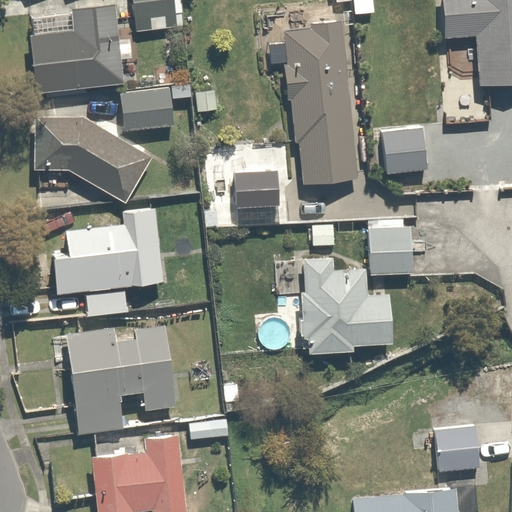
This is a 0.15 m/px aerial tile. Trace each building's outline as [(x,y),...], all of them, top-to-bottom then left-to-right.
[(167,0),(124,0),(128,27),(170,23),(167,0)] [(372,0),(352,0),(352,10),(373,11),(372,0)] [(511,0),(442,0),(445,34),(476,32),(479,84),(511,81),(511,0)] [(122,82),(114,3),(72,7),(74,27),(29,32),(35,91),(122,82)] [(351,187),(333,31),(277,37),(281,73),(278,74),(282,106),(285,106),(295,193),(351,187)] [(216,84),(194,85),(194,110),(217,110),(216,84)] [(168,100),(114,99),(114,137),(167,138),(168,100)] [(115,209),(142,162),(72,121),(23,120),(22,174),(57,175),(115,209)] [(426,138),(372,144),(376,177),(429,172),(426,138)] [(260,153),(209,157),(211,177),(261,173),(260,153)] [(191,163),(162,166),(165,191),(193,188),(191,163)] [(160,290),(152,217),(116,221),(118,235),(63,242),(65,264),(48,266),(52,303),(160,290)] [(326,231),(303,233),(306,257),(328,255),(326,231)] [(401,237),(359,241),(362,277),(405,273),(401,237)] [(298,353),(299,371),(348,367),(348,361),(367,359),(368,365),(391,363),(385,303),(361,305),(358,274),(297,279),(299,306),(289,307),(291,328),(283,329),(285,355),(298,353)] [(170,415),(160,334),(63,346),(75,442),(119,437),(114,402),(136,400),(139,419),(170,415)] [(227,413),(187,418),(189,437),(229,432),(227,413)] [(460,442),(421,446),(424,481),(464,477),(460,442)] [(178,511),(171,443),(135,447),(136,460),(83,466),(87,511),(178,511)] [(443,511),(442,499),(338,507),(338,511),(443,511)]
